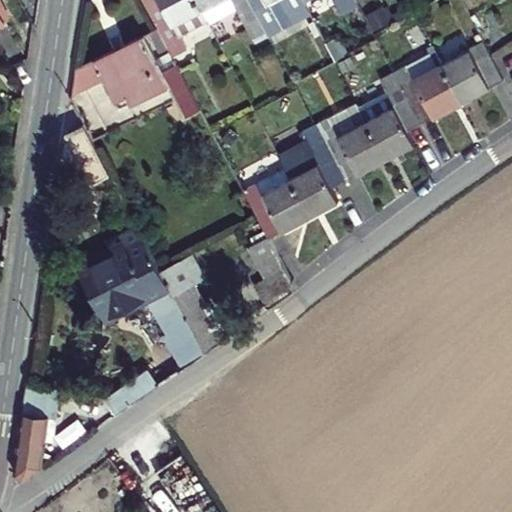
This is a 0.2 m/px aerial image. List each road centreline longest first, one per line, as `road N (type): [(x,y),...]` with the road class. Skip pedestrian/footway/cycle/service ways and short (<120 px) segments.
road 1 (residential): [(511,144),(34,492),(0,504)]
road 2 (tertiary): [(61,0),(0,432)]
